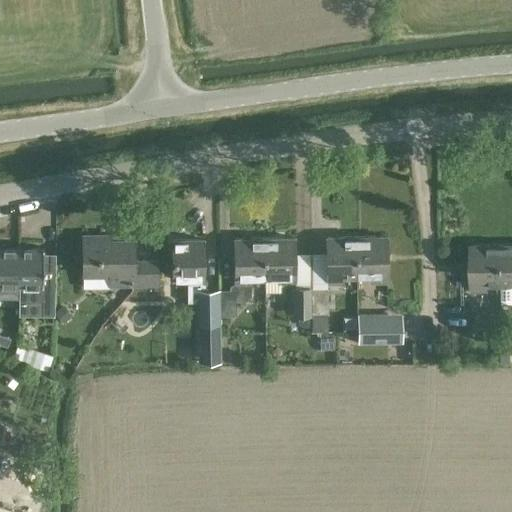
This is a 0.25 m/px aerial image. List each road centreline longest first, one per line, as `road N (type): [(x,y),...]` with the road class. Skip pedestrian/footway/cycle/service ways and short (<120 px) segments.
road 1 (residential): [(511,123),(378,133),(0,203)]
road 2 (tertiary): [(162,106),(511,66)]
road 3 (tertiary): [(0,132),(162,106)]
